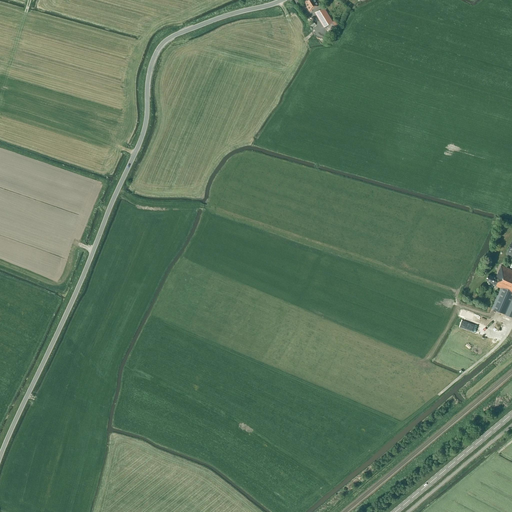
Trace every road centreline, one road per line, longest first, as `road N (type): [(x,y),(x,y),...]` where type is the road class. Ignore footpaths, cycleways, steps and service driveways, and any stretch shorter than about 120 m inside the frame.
road 1 (unclassified): [(0,456),(142,135),(159,47),(218,18),(284,0)]
road 2 (tertiary): [(393,511),(511,413)]
